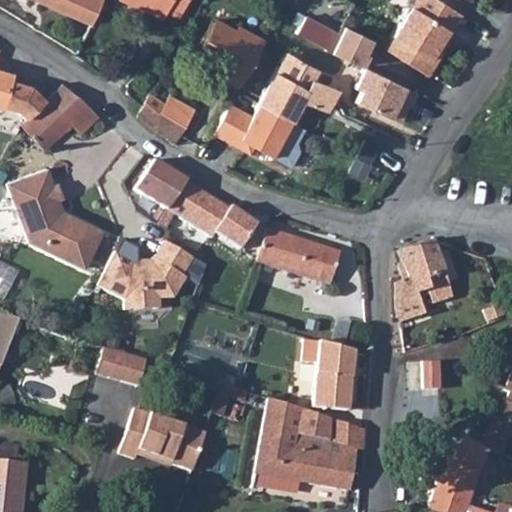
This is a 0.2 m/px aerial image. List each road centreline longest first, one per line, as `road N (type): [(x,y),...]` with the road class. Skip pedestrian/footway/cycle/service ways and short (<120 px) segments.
road 1 (residential): [(0,29),(197,175),(383,232)]
road 2 (residential): [(372,511),(383,232)]
road 3 (residential): [(396,210),(511,42)]
road 4 (residential): [(396,210),(511,241)]
